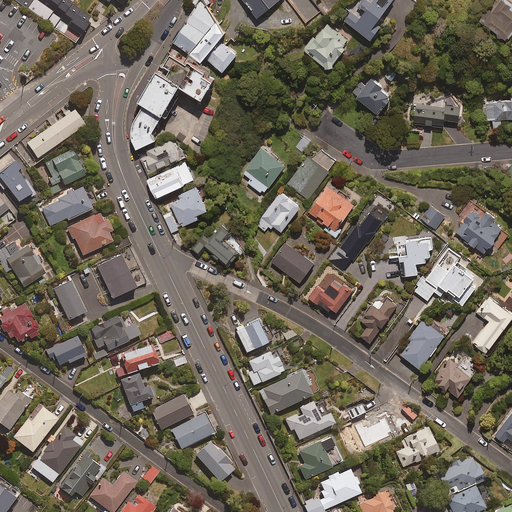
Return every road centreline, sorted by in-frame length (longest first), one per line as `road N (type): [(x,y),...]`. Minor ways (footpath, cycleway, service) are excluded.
road 1 (residential): [(165,266),(190,265),(296,315),(511,468)]
road 2 (residential): [(0,340),(229,511)]
road 3 (tertiary): [(165,266),(284,511)]
road 4 (residential): [(511,148),(373,157),(326,127)]
road 5 (tertiary): [(9,110),(114,36)]
